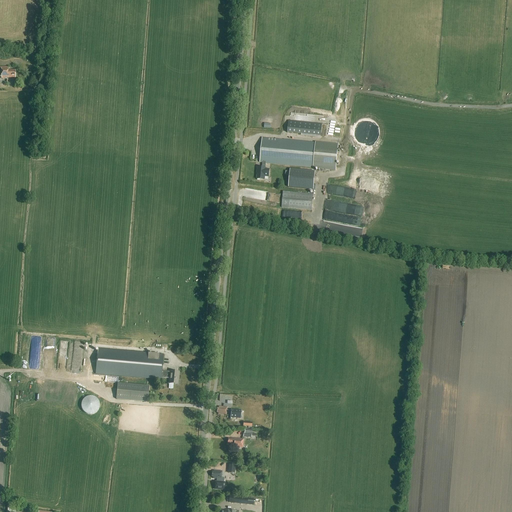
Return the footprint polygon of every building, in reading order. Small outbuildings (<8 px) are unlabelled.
[(15,78),(15,71),(8,71),(8,67),(0,67),(0,77),(1,77),(1,78),(15,78)] [(287,133),(321,136),(322,124),(288,121),(287,133)] [(257,172),(257,179),(264,180),(264,177),(269,177),(269,170),(265,169),(265,168),(266,163),(319,168),(319,169),(335,170),(338,145),(321,143),(321,144),(262,138),(260,163),(262,163),(262,168),(257,167),(257,172)] [(313,190),(315,172),(290,169),(288,187),(313,190)] [(367,192),(334,186),(332,194),(363,200),(364,197),(366,197),(367,192)] [(311,210),(313,195),(283,192),(281,208),(311,210)] [(349,220),(348,222),(346,222),(345,224),(359,226),(360,218),(354,217),(354,220),(349,220)] [(73,373),(80,373),(83,344),(75,344),(73,373)] [(163,382),(163,378),(169,379),(169,384),(177,384),(179,372),(170,372),(162,371),(163,355),(98,349),(95,374),(159,380),(159,382),(163,382)] [(118,383),(116,400),(148,402),(149,386),(118,383)] [(100,411),(97,395),(80,399),(84,415),(100,411)] [(218,408),(217,408),(217,413),(218,413),(218,415),(226,415),(226,413),(230,414),(230,418),(240,419),(241,410),(231,409),(231,411),(227,411),(227,407),(219,407),(218,408)] [(242,448),(243,440),(232,439),(228,439),(228,444),(232,444),(231,447),(242,448)] [(225,482),(224,482),(224,478),(222,478),(222,474),(222,471),(213,471),(213,472),(212,472),(212,477),(213,477),(213,479),(217,479),(216,482),(215,482),(214,485),(213,490),(224,490),(224,486),(225,482)] [(254,499),(230,497),(229,503),(253,505),(254,499)]
